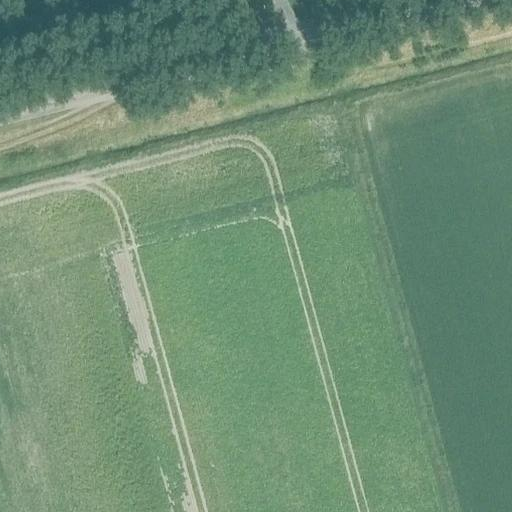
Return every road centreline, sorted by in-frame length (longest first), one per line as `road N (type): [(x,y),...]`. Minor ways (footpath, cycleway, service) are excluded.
road 1 (unclassified): [(288,48),(0,123)]
road 2 (unclassified): [(476,0),(288,48)]
